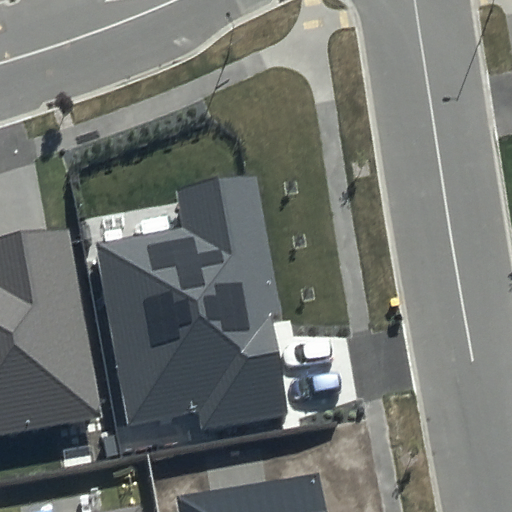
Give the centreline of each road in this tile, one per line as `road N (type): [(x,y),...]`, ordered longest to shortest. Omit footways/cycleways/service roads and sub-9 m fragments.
road 1 (residential): [(501,511),(411,0)]
road 2 (residential): [(175,0),(0,71)]
